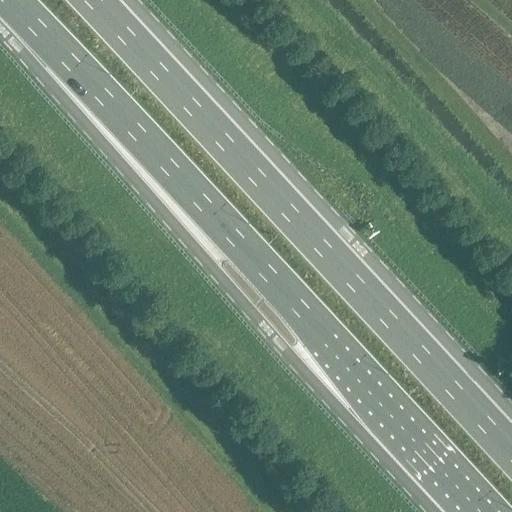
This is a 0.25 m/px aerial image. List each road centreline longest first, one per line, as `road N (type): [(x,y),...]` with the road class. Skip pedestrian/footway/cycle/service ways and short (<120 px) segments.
road 1 (primary): [(13,0),(478,511)]
road 2 (primary): [(511,448),(87,0)]
